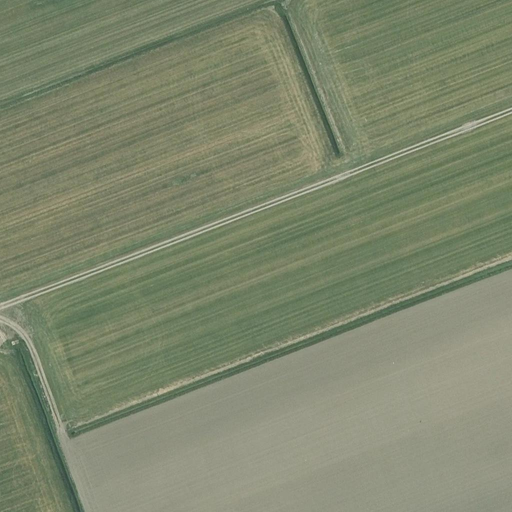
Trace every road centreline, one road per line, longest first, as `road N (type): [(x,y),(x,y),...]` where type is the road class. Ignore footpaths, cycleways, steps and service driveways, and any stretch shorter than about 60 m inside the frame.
road 1 (track): [(0,306),(511,110)]
road 2 (track): [(12,302),(88,505)]
